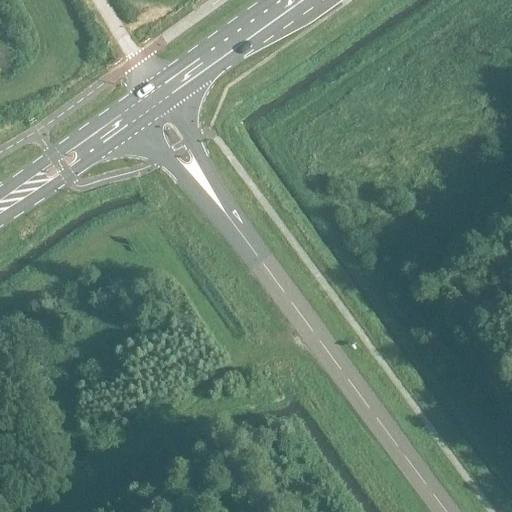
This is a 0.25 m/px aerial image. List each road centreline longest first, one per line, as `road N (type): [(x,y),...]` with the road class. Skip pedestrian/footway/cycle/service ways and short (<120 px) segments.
road 1 (tertiary): [(448,511),(181,149),(156,99)]
road 2 (primary): [(0,211),(156,99)]
road 3 (primary): [(156,99),(290,0)]
road 4 (track): [(56,0),(56,47),(43,73),(0,98)]
